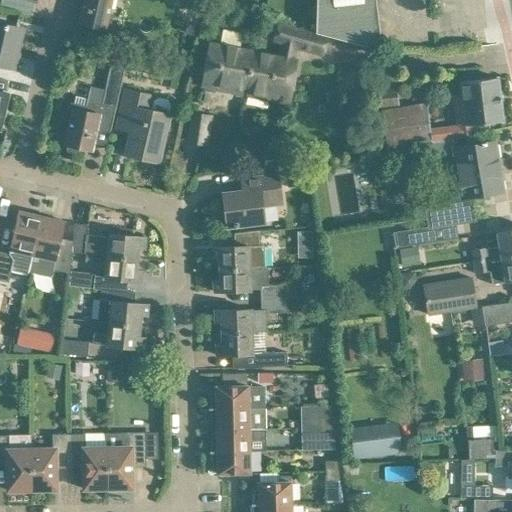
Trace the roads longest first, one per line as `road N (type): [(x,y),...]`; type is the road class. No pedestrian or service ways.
road 1 (residential): [(188,511),(171,210),(18,174)]
road 2 (residential): [(18,174),(55,16)]
